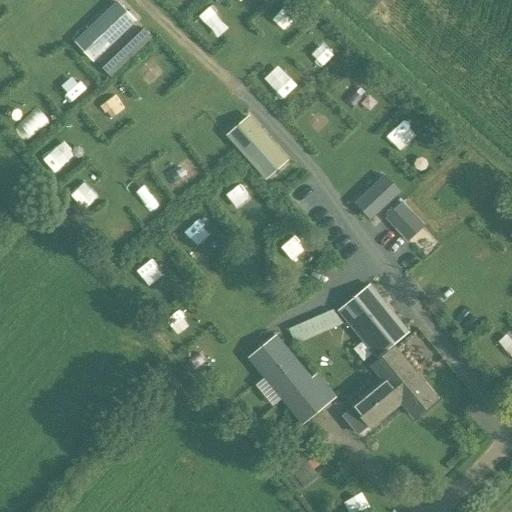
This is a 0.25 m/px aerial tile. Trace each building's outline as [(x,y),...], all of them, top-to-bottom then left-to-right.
[(136,21),(117,1),(74,41),(93,62),(136,21)] [(226,135),(265,179),(288,159),(249,115),(226,135)] [(365,222),(389,201),(375,186),(351,207),(365,222)] [(424,226),(402,201),(385,216),(407,241),(424,226)] [(408,331),(369,284),(339,308),(377,355),(408,331)] [(337,308),(291,326),(297,341),(343,323),(337,308)] [(249,358),(261,373),(303,424),(335,397),(319,377),(313,380),(277,335),(249,358)] [(437,400),(395,349),(377,363),(388,376),(352,405),(371,427),(401,402),(414,418),(437,400)] [(323,435),(312,421),(304,427),(301,423),(283,438),(291,447),(295,444),(298,449),(306,443),(308,446),(323,435)]
